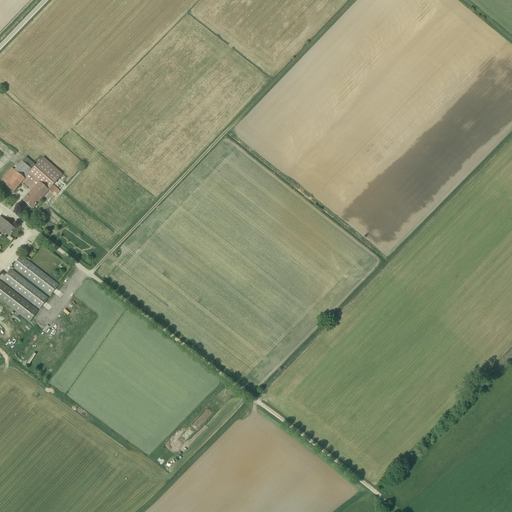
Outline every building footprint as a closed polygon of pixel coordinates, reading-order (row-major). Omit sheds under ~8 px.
[(44,157),(32,170),(21,161),(14,170),(17,172),(6,186),(14,192),(23,182),(32,190),(39,182),(49,190),(52,193),(52,194),(55,196),(60,191),(53,185),(63,174),(44,157)] [(23,200),(32,208),(49,190),(39,182),(32,190),(23,200)] [(43,212),(39,217),(45,221),(48,217),(43,212)] [(0,226),(0,230),(4,234),(6,232),(9,235),(15,229),(0,216),(0,226)] [(59,284),(21,255),(12,266),(50,296),(59,284)] [(48,298),(24,279),(10,269),(5,275),(3,273),(0,275),(0,278),(39,309),(48,298)] [(38,311),(24,300),(0,281),(0,299),(29,322),(38,311)]
